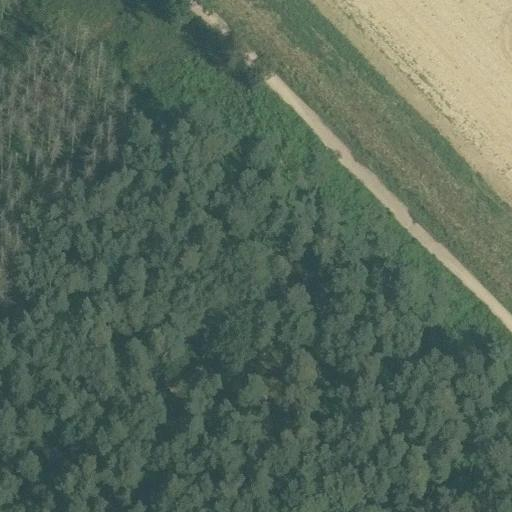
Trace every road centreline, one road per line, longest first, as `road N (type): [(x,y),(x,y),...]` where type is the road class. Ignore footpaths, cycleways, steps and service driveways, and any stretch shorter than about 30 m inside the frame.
road 1 (track): [(511,321),(199,0)]
road 2 (track): [(128,511),(0,385)]
